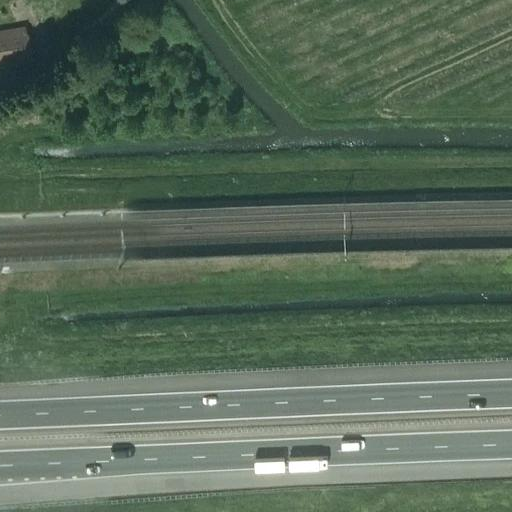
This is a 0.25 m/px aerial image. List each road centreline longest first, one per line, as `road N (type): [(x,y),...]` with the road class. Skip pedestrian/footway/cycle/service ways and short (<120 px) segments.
road 1 (motorway): [(511,397),(0,419)]
road 2 (motorway): [(0,466),(511,446)]
